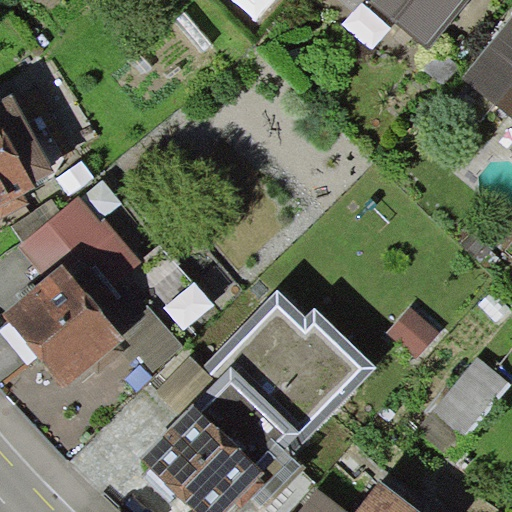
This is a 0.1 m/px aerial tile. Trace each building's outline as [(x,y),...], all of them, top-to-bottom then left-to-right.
[(275,0),(237,0),(258,19),(275,0)] [(342,0),(354,10),(363,0),(342,0)] [(465,0),(369,0),(426,47),(465,0)] [(511,115),(511,17),(464,76),(511,115)] [(0,207),(24,194),(36,188),(33,183),(55,172),(12,94),(0,100),(0,207)] [(30,204),(24,194),(0,207),(0,217),(1,220),(30,204)] [(95,302),(142,262),(105,219),(101,223),(78,196),(58,213),(24,242),(19,246),(46,277),(62,263),(95,302)] [(24,242),(58,213),(51,199),(11,224),(24,242)] [(95,302),(62,263),(46,277),(3,312),(65,387),(91,365),(117,345),(125,337),(112,324),(95,302)] [(178,418),(140,458),(196,511),(226,511),(234,504),(239,509),(249,498),(262,511),(304,467),(292,454),(377,367),(315,307),(306,317),(278,290),(202,368),(214,379),(177,416),(178,418)] [(140,298),(112,324),(125,337),(117,345),(124,353),(131,361),(135,357),(151,375),(183,346),(140,298)] [(417,361),(442,332),(411,304),(386,333),(417,361)] [(98,374),(124,353),(117,345),(91,365),(98,374)] [(511,384),(476,355),(431,411),(467,440),(511,384)] [(202,368),(190,356),(154,392),(177,416),(214,379),(202,368)] [(422,511),(380,479),(354,511),(422,511)] [(349,511),(318,488),(299,511),(349,511)]
